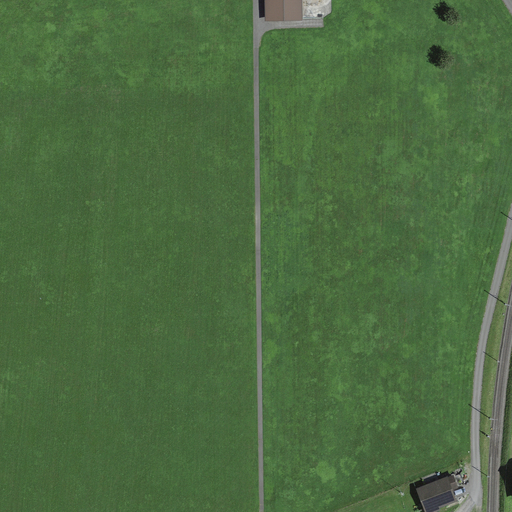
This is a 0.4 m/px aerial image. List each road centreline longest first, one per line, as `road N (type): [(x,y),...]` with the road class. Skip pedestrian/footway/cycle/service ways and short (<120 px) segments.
road 1 (track): [(252,0),(257,511)]
road 2 (track): [(511,211),(477,356),(472,501),(463,511)]
